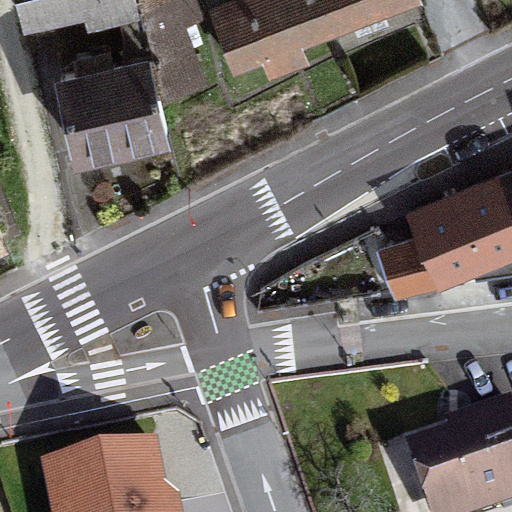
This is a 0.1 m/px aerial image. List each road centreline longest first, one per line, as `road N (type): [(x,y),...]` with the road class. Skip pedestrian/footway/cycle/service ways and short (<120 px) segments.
road 1 (secondary): [(511,91),(186,253)]
road 2 (residential): [(221,349),(511,310)]
road 3 (residential): [(0,393),(221,349)]
road 4 (secondary): [(186,253),(0,342)]
road 5 (residential): [(278,511),(221,349)]
